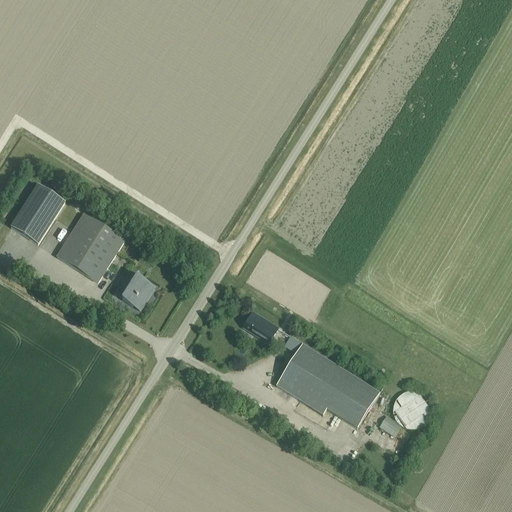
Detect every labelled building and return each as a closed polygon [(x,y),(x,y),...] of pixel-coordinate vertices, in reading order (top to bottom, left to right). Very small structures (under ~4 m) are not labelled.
[(37,247),(65,203),(38,186),(10,230),(37,247)] [(97,285),(124,243),(84,215),(56,259),(97,285)] [(122,301),(121,301),(132,308),(133,307),(132,307),(135,303),(142,308),(140,312),(139,311),(139,312),(140,313),(155,290),(129,274),(126,278),(127,278),(123,284),(123,283),(118,290),(119,291),(126,295),(122,301)] [(269,344),(278,330),(252,315),(244,329),(269,344)] [(357,430),(379,394),(302,346),(276,388),(323,416),(326,411),(357,430)] [(393,411),(393,413),(393,414),(393,416),(394,417),(395,420),(395,421),(396,422),(397,424),(398,425),(400,426),(401,428),(403,428),(405,430),(407,430),(408,430),(409,431),(411,431),(412,431),(414,431),(415,430),(418,430),(421,428),(422,428),(423,427),(425,426),(426,424),(427,423),(428,421),(429,420),(430,418),(430,416),(430,415),(431,413),(431,411),(430,409),(430,407),(430,406),(429,404),(428,402),(427,401),(426,399),(425,398),(423,397),(422,396),(420,395),(418,394),(417,394),(415,393),(413,393),(411,393),(409,393),(408,394),(406,394),(404,395),(403,395),(401,396),(400,398),(398,399),(397,400),(396,402),(395,404),(394,406),(393,408),(393,410),(393,411)] [(389,432),(394,421),(377,414),(372,425),(389,432)]
